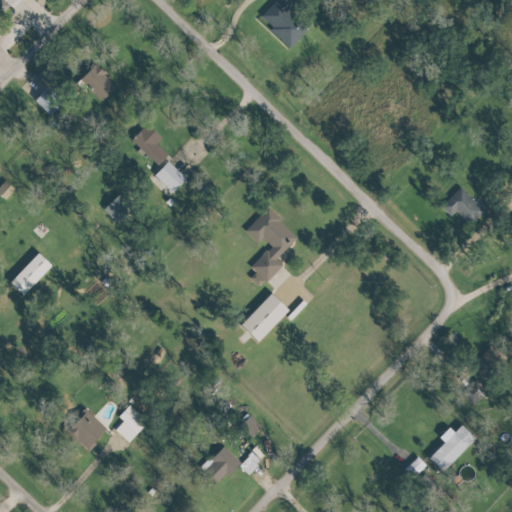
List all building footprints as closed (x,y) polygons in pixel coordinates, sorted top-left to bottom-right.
[(0,0),(0,20),(18,0),(0,0)] [(290,11),(297,4),(292,0),(276,0),(260,18),(291,48),(308,29),(290,11)] [(117,85),(95,64),(79,81),(102,102),(117,85)] [(34,100),(49,116),(63,103),(48,87),(34,100)] [(156,143),(162,137),(147,124),(131,141),(157,166),(168,154),(156,143)] [(187,179),(168,161),(154,176),(173,193),(187,179)] [(0,195),(6,200),(14,188),(3,181),(0,185),(0,195)] [(485,211),(459,187),(441,207),(452,216),(456,212),(471,226),(485,211)] [(103,208),(115,224),(133,210),(121,195),(103,208)] [(245,231),(257,243),(262,238),(271,246),(250,267),(256,272),(250,278),(260,288),(282,265),(277,259),(298,237),(267,208),(245,231)] [(52,266),(38,253),(10,283),(23,296),(52,266)] [(241,326),(259,342),(289,310),(271,293),(241,326)] [(484,379),(503,360),(491,347),(471,366),(484,379)] [(488,389),(475,380),(462,397),(474,406),(488,389)] [(147,423),(130,406),(118,417),(123,422),(115,430),(127,443),(147,423)] [(107,431),(86,409),(66,430),(88,451),(107,431)] [(240,426),(250,438),(261,428),(251,416),(240,426)] [(454,432),(450,428),(439,438),(444,444),(429,458),(441,472),(476,440),(462,425),(454,432)] [(240,462),(223,446),(202,468),(219,484),(237,465),(247,474),(264,457),(255,448),(240,462)] [(404,470),(413,478),(426,465),(417,457),(404,470)]
